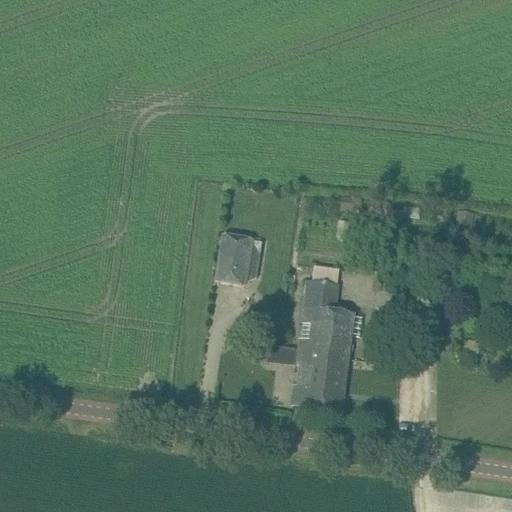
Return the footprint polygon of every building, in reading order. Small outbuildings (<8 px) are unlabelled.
[(475,216),(458,214),(455,230),(473,233),(475,216)] [(493,245),(497,220),(484,218),(480,243),(493,245)] [(217,283),(244,287),(256,280),(261,246),(251,244),(224,240),(217,283)] [(451,294),(456,283),(447,279),(441,289),(451,294)] [(340,415),(342,395),(353,316),(335,314),(338,289),(308,285),(305,311),(303,326),(311,327),(309,343),(301,342),(300,352),(297,367),(311,369),(309,390),(295,388),(292,408),(306,410),(306,411),(340,415)]
